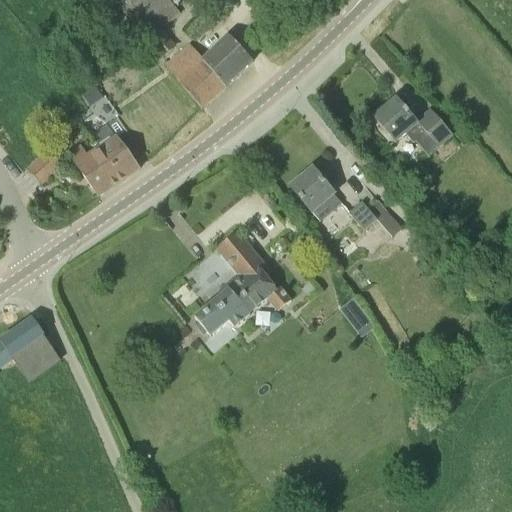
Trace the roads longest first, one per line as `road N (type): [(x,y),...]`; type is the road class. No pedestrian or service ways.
road 1 (tertiary): [(33,267),(214,139),(369,0)]
road 2 (unclassified): [(139,511),(33,267)]
